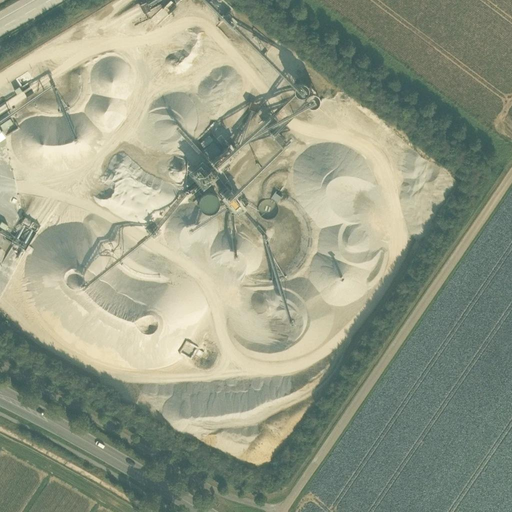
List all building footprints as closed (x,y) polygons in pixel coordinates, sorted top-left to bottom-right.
[(147,0),(141,3),(145,12),(152,8),(150,5),(147,0)] [(10,118),(0,124),(0,125),(3,130),(13,123),(10,118)] [(191,171),(203,185),(217,172),(214,169),(235,150),(229,143),(208,162),(205,158),(191,171)] [(220,194),(236,212),(243,205),(227,188),(220,194)] [(216,192),(201,198),(206,212),(221,207),(216,192)] [(21,223),(37,232),(40,226),(25,217),(21,223)]
